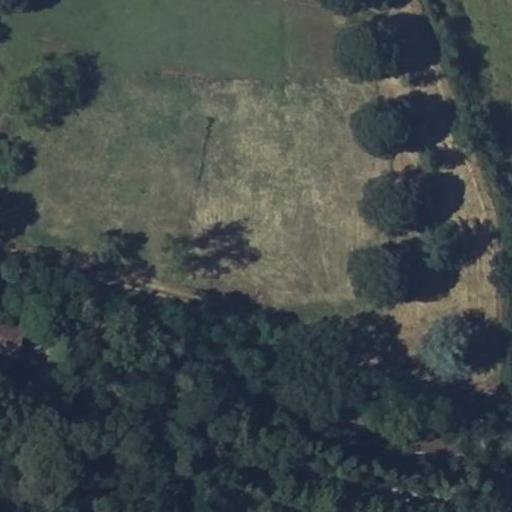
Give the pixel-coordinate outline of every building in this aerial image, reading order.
[(358,45),(392,40),(388,13),(355,18),(358,45)] [(0,203),(14,145),(0,140),(0,203)] [(0,203),(0,218),(12,221),(30,149),(14,145),(0,203)] [(12,221),(29,226),(46,154),(30,149),(12,221)] [(29,226),(105,247),(123,176),(46,154),(29,226)] [(254,249),(256,241),(189,222),(193,196),(123,176),(105,247),(248,287),(251,276),(263,279),(271,254),(254,249)] [(193,196),(189,222),(256,241),(264,217),(193,196)] [(247,388),(383,427),(387,413),(368,407),(370,401),(251,370),(247,388)] [(241,408),(237,419),(302,438),(304,427),(241,408)] [(427,427),(427,423),(387,413),(383,427),(374,457),(404,465),(470,468),(472,440),(452,439),(453,429),(427,427)]
